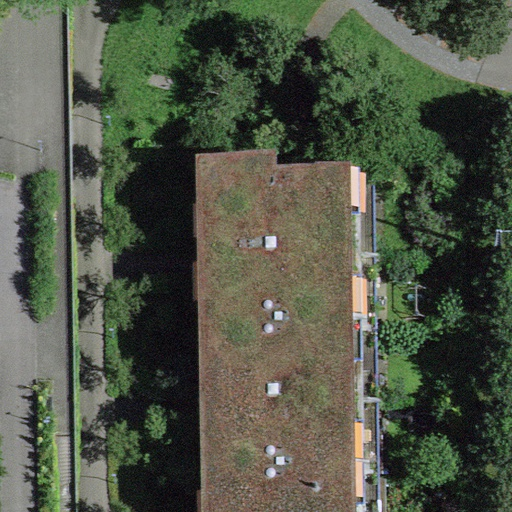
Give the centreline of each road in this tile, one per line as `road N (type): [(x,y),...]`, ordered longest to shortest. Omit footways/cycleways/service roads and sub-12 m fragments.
road 1 (residential): [(93,511),(82,17),(92,0)]
road 2 (residential): [(19,511),(16,344),(0,266)]
